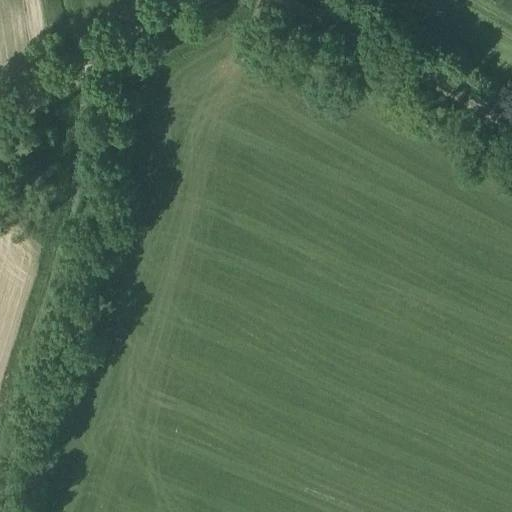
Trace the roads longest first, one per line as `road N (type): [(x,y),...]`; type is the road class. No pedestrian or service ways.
road 1 (unclassified): [(511,131),(284,0)]
road 2 (unclassified): [(0,121),(193,0)]
